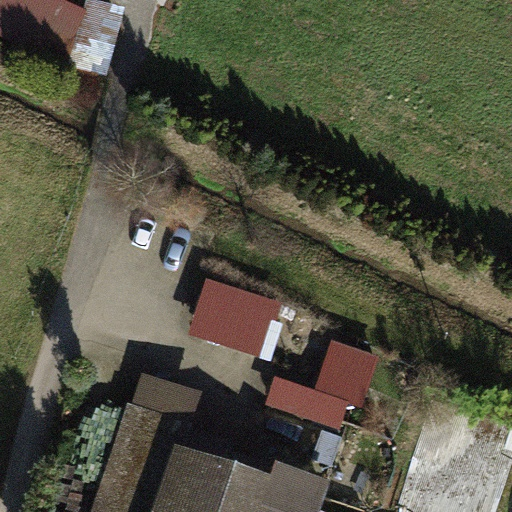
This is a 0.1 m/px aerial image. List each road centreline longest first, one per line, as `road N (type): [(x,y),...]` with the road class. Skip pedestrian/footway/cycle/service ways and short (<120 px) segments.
road 1 (track): [(158,0),(122,98),(12,511)]
road 2 (track): [(511,392),(215,244),(94,197)]
